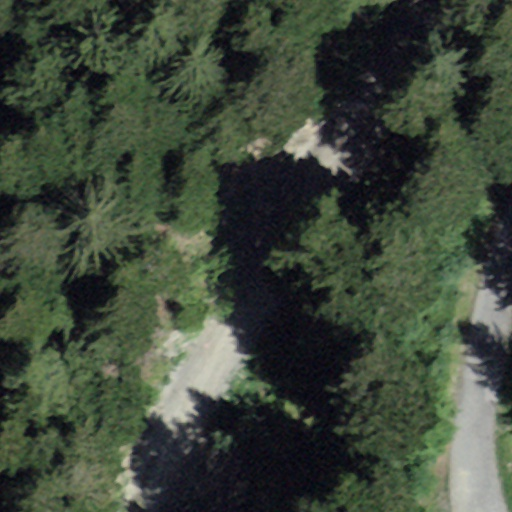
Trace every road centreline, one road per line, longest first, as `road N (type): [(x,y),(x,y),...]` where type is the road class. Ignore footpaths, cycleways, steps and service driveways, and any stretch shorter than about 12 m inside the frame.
road 1 (track): [(147,511),(170,439),(449,0)]
road 2 (unclassified): [(484,511),(487,417),(511,279)]
